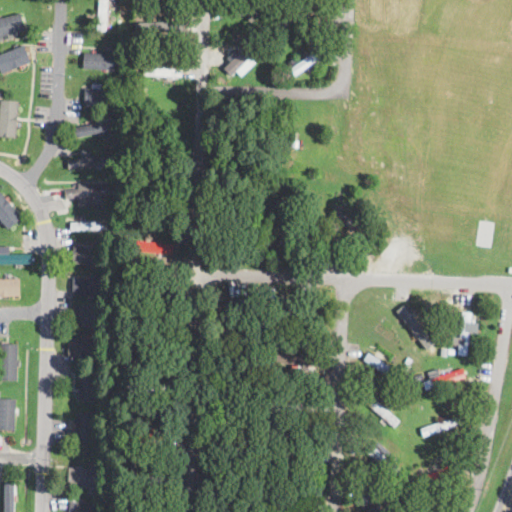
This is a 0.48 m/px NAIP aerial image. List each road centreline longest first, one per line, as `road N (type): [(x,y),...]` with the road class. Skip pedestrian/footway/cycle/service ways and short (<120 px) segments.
road 1 (residential): [(196,511),(204,0)]
road 2 (residential): [(0,169),(25,184),(48,232),(41,511)]
road 3 (residential): [(200,278),(511,286)]
road 4 (residential): [(202,96),(345,95),(351,0)]
road 5 (residential): [(344,280),(338,511)]
road 6 (residential): [(511,315),(473,510)]
road 7 (residential): [(25,184),(56,137),(65,0)]
